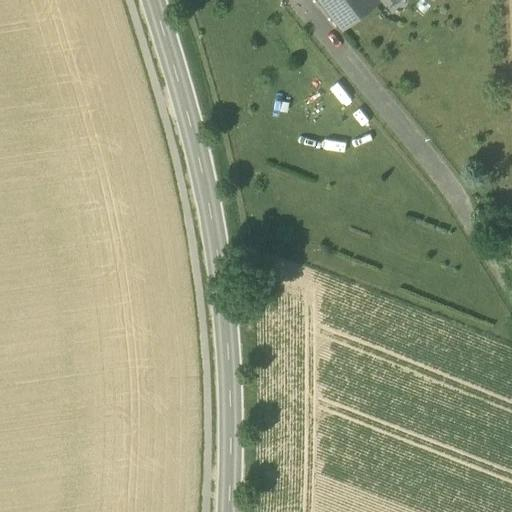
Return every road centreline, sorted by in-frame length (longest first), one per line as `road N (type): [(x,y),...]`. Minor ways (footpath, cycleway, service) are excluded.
road 1 (tertiary): [(227,511),(228,362),(210,184),(153,0)]
road 2 (residential): [(298,0),(465,206)]
